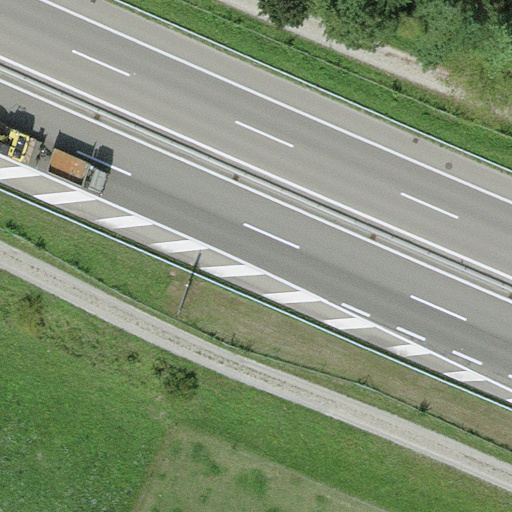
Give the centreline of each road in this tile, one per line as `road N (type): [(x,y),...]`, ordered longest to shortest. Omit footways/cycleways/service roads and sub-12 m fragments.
road 1 (track): [(0,251),(511,483)]
road 2 (motorway): [(511,239),(0,15)]
road 3 (motorway): [(0,116),(511,338)]
road 4 (track): [(511,103),(258,0)]
